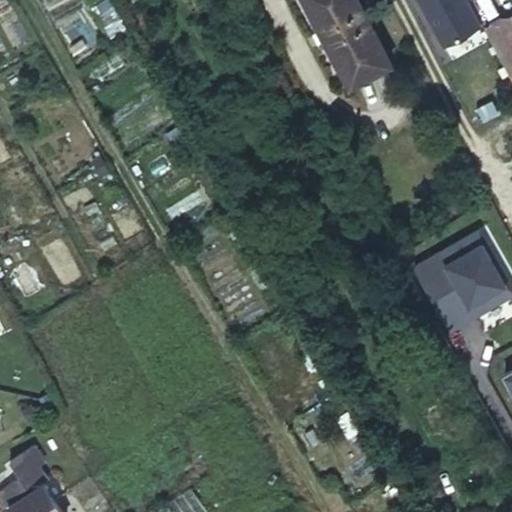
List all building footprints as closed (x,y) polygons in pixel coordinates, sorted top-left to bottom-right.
[(301,0),(344,83),(384,61),(353,0),(301,0)] [(463,0),(414,0),(443,52),(480,32),(463,0)] [(511,18),(487,32),(511,77),(511,18)] [(478,228),(438,250),(444,261),(484,239),(478,228)] [(438,250),(412,265),(439,313),(464,299),(473,314),(511,292),(511,289),(484,239),(444,261),(438,250)] [(464,299),(439,313),(448,328),(473,314),(464,299)] [(31,406),(22,411),(29,421),(37,416),(31,406)] [(0,495),(11,511),(35,511),(53,501),(40,483),(49,477),(31,452),(9,466),(17,479),(0,490),(0,495)] [(205,511),(193,488),(147,511),(205,511)] [(60,511),(53,501),(35,511),(60,511)]
